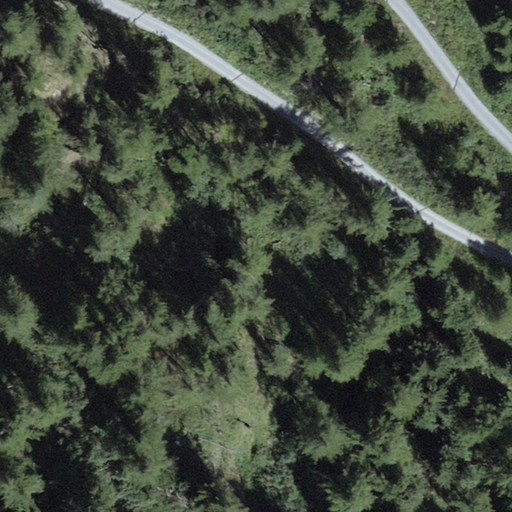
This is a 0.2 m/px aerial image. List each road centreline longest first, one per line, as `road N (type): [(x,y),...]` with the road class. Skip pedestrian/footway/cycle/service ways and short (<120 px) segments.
road 1 (track): [(511,256),(422,212),(305,121),(112,0)]
road 2 (track): [(393,0),(459,93),(511,145)]
